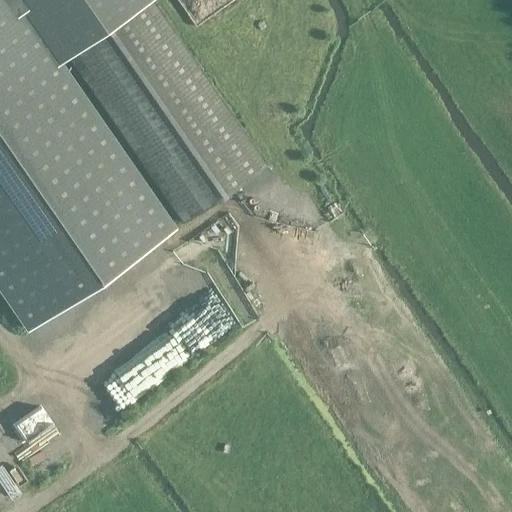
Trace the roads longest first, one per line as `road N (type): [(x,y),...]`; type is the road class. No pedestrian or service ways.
road 1 (track): [(271,255),(290,294),(278,316),(23,511)]
road 2 (track): [(96,455),(0,329)]
